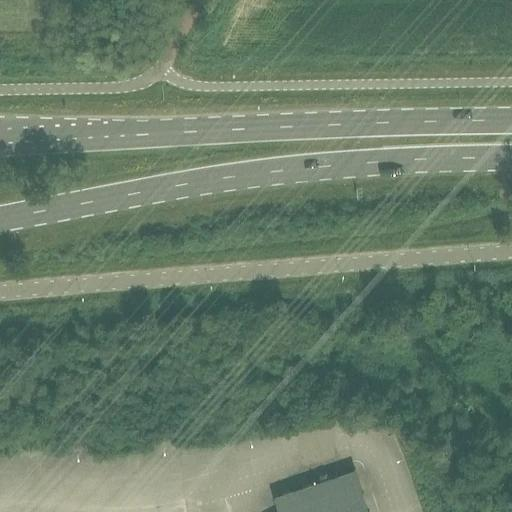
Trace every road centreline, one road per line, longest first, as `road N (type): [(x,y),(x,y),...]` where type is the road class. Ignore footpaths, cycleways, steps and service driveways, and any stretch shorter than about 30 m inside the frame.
road 1 (primary): [(0,219),(303,168),(511,157)]
road 2 (unclassified): [(0,291),(511,251)]
road 3 (primary): [(511,122),(0,147)]
